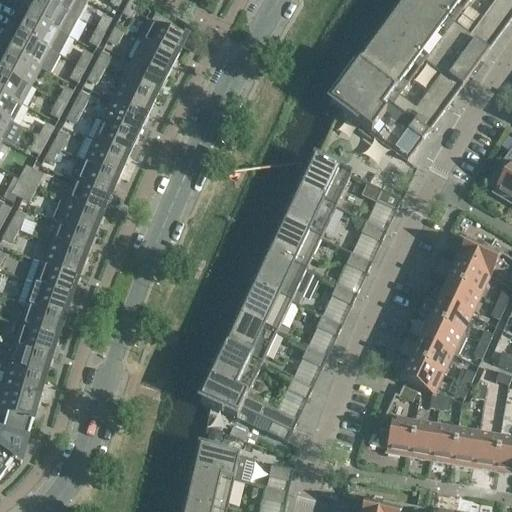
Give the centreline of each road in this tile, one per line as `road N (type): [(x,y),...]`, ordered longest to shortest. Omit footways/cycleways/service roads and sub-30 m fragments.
road 1 (residential): [(43,511),(60,496),(93,429),(145,273),(250,43),(278,0)]
road 2 (residential): [(511,65),(429,182),(368,320),(304,511)]
